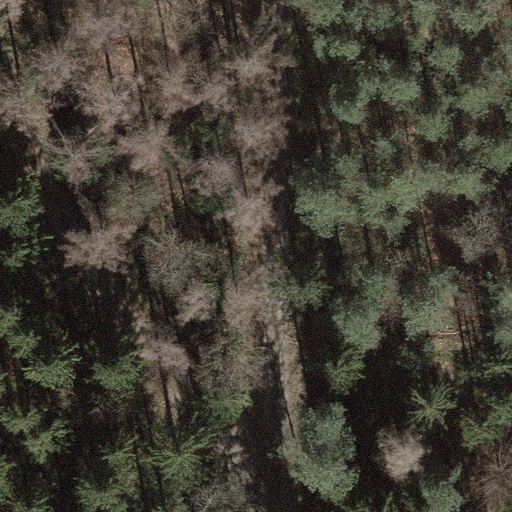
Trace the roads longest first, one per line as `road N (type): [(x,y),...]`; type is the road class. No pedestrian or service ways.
road 1 (track): [(300,0),(269,511)]
road 2 (track): [(0,78),(258,511)]
